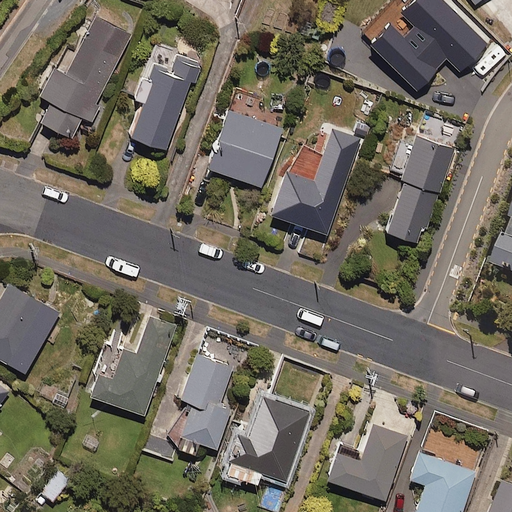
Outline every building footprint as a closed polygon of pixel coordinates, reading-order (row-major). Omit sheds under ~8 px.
[(485,41),(469,25),(442,0),(408,0),(397,12),(411,26),(401,37),(387,23),(366,45),(413,89),(444,57),(457,70),(485,41)] [(132,32),(97,14),(69,69),(56,62),(41,92),(52,98),(42,119),(74,135),(84,115),(89,118),(132,32)] [(155,44),(135,95),(144,99),(131,132),(166,146),(192,81),(197,82),(203,65),(199,63),(200,62),(155,44)] [(279,128),(224,108),(203,167),(258,187),(279,128)] [(453,150),(413,135),(407,150),(397,146),(389,168),(400,171),(395,184),(399,185),(382,231),(414,242),(418,229),(423,231),(453,150)] [(352,154),(323,143),(310,180),(282,170),(267,214),(323,234),(352,154)] [(511,212),(509,220),(511,220),(511,228),(507,241),(502,240),(492,268),(511,275),(511,212)] [(51,305),(8,280),(0,292),(0,356),(16,365),(51,305)] [(114,375),(100,370),(91,393),(145,412),(176,325),(151,316),(137,353),(124,348),(114,375)] [(235,365),(199,350),(181,396),(194,401),(176,444),(196,452),(201,440),(217,447),(234,406),(221,400),(235,365)] [(0,382),(0,402),(10,390),(0,382)] [(311,411),(265,395),(252,432),(241,428),(227,470),(259,481),(263,470),(287,478),(311,411)] [(409,435),(374,422),(362,458),(339,450),(329,477),(386,497),(409,435)] [(462,511),(477,469),(421,450),(411,477),(427,482),(416,511),(462,511)] [(67,470),(60,465),(42,491),(56,500),(70,479),(67,470)] [(511,511),(511,487),(507,486),(498,511),(511,511)]
